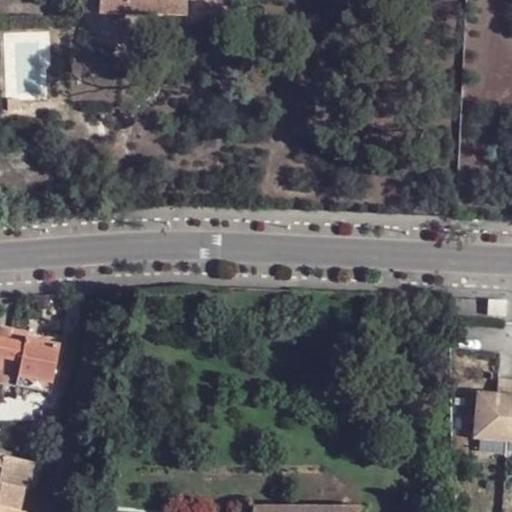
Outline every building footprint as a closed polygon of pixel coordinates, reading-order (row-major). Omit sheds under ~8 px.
[(185,0),(97,0),(97,12),(185,14),(185,0)] [(511,303),(505,303),(503,320),(511,320),(511,303)] [(0,321),(0,334),(11,336),(14,324),(0,321)] [(24,340),(26,334),(28,328),(14,324),(11,336),(24,340)] [(21,375),(54,383),(62,343),(26,334),(24,340),(11,336),(0,334),(0,379),(19,384),(21,375)] [(51,391),(54,383),(21,375),(19,384),(51,391)] [(475,446),(511,448),(511,385),(501,384),(500,399),(477,397),(475,446)] [(0,511),(21,511),(27,489),(33,464),(0,455),(0,511)] [(33,464),(27,489),(32,491),(39,466),(33,464)]
